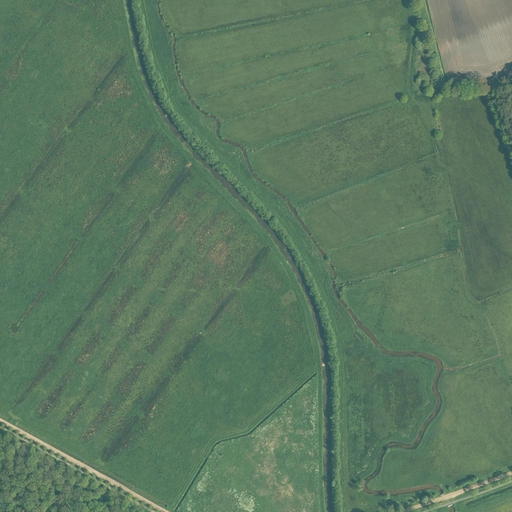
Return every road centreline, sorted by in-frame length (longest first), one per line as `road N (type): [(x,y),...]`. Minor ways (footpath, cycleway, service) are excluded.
road 1 (track): [(118,0),(134,70),(162,128),(254,225),(298,292),(319,373),(322,511)]
road 2 (track): [(168,511),(214,439),(248,429),(318,369)]
road 3 (track): [(0,420),(164,511)]
